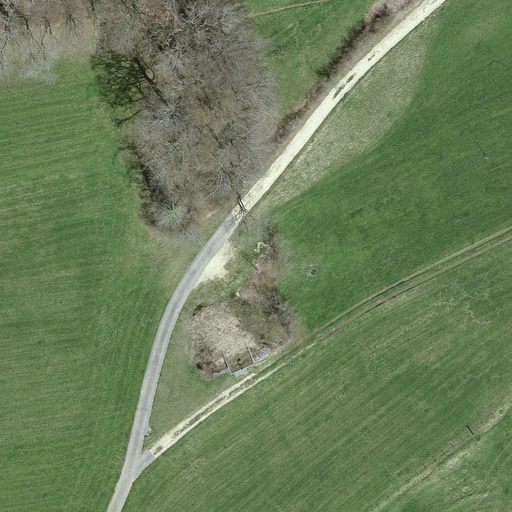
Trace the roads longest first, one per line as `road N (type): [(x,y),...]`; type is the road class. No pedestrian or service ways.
road 1 (track): [(114,511),(168,320),(194,269),(331,98),(433,0)]
road 2 (track): [(129,471),(234,384),(419,266),(511,224)]
